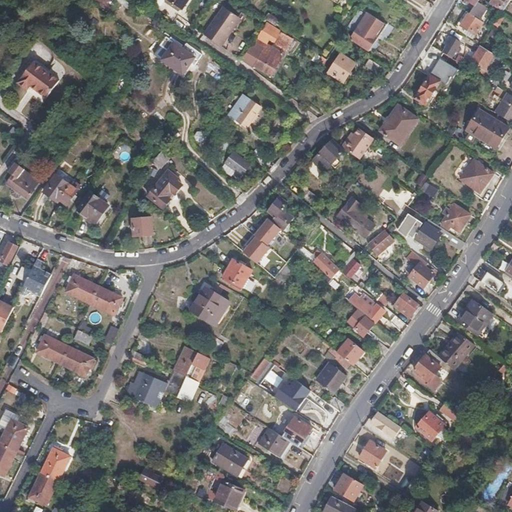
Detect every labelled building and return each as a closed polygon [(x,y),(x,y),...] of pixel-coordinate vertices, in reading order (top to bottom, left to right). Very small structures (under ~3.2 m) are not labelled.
[(170,24),(186,0),(161,0),(154,11),(170,24)] [(478,18),(484,7),(479,4),(481,0),(467,0),(475,5),(470,13),(478,18)] [(503,12),(510,0),(492,0),(490,4),(503,12)] [(220,44),(240,17),(223,4),(203,32),(220,44)] [(385,25),(359,10),(348,30),(354,34),(350,40),(370,52),(380,35),(385,25)] [(476,34),(483,22),(478,18),(470,13),(462,25),(476,34)] [(253,69),(255,67),(272,76),(293,38),(267,21),(255,39),(256,39),(254,42),(253,41),(241,61),(253,69)] [(181,77),(183,74),(188,77),(204,54),(181,38),(177,42),(168,37),(159,52),(154,58),(181,77)] [(458,51),(462,46),(454,41),(447,51),(454,55),(457,50),(458,51)] [(485,69),(494,54),(482,47),(473,61),(485,69)] [(357,66),(343,54),(328,71),(342,83),(357,66)] [(64,76),(39,56),(23,78),(31,85),(35,81),(52,93),(64,76)] [(440,70),(444,63),(435,57),(431,64),(440,70)] [(377,74),(382,67),(371,60),(366,67),(377,74)] [(282,72),(291,77),(295,70),(285,65),(282,72)] [(427,104),(441,81),(431,75),(417,98),(427,104)] [(511,122),(511,95),(507,93),(495,112),(511,122)] [(253,121),(258,115),(256,114),(261,108),(252,101),(243,113),(237,108),(232,116),(247,127),(251,121),(253,121)] [(400,145),(418,120),(399,106),(381,131),(400,145)] [(497,149),(510,129),(480,111),(468,131),(497,149)] [(360,160),(376,139),(362,129),(353,139),(350,137),(343,146),(360,160)] [(199,131),(197,139),(205,142),(207,134),(199,131)] [(163,149),(172,140),(166,134),(157,144),(163,149)] [(327,172),(346,152),(334,141),(315,161),(327,172)] [(262,165),(269,157),(256,147),(250,155),(262,165)] [(161,167),(170,156),(163,149),(153,161),(161,167)] [(233,151),(231,153),(224,162),(236,170),(233,174),(239,178),(248,166),(250,163),(233,151)] [(481,192),(493,174),(474,160),(461,179),(481,192)] [(18,179),(25,169),(15,163),(9,172),(13,175),(7,183),(28,199),(34,190),(18,179)] [(175,193),(182,184),(173,177),(175,175),(169,170),(148,196),(163,208),(170,199),(168,197),(173,192),(175,193)] [(58,202),(60,200),(67,205),(81,186),(77,183),(74,187),(57,175),(44,191),(58,202)] [(108,206),(91,194),(77,213),(94,224),(100,215),(101,216),(108,206)] [(285,229),(294,216),(284,208),(288,202),(281,196),(270,211),(277,217),(274,222),(285,229)] [(377,226),(356,210),(361,204),(353,198),(339,215),(368,238),(377,226)] [(460,231),(471,214),(455,203),(443,220),(460,231)] [(154,235),(152,221),(134,222),(135,236),(154,235)] [(431,248),(441,233),(425,223),(415,237),(431,248)] [(380,256),(396,241),(386,230),(369,244),(380,256)] [(464,242),(455,235),(450,243),(459,249),(464,242)] [(0,260),(7,265),(17,246),(9,242),(0,259),(0,260)] [(444,274),(424,259),(414,250),(410,255),(417,261),(411,269),(414,271),(411,275),(425,286),(434,275),(440,279),(444,274)] [(338,269),(322,256),(320,258),(315,254),(311,259),(332,277),(338,269)] [(40,297),(51,275),(41,271),(44,263),(37,260),(20,294),(26,297),(31,292),(40,297)] [(351,276),(361,267),(355,260),(344,269),(351,276)] [(242,287),(250,270),(231,261),(223,277),(242,287)] [(503,282),(488,271),(482,281),(497,291),(503,282)] [(90,304),(99,288),(74,276),(66,292),(90,304)] [(123,299),(99,288),(90,304),(115,316),(123,299)] [(219,328),(232,303),(207,289),(193,314),(219,328)] [(379,300),(388,308),(394,300),(384,293),(379,300)] [(386,311),(365,294),(361,299),(355,295),(350,302),(361,311),(376,322),(377,323),(386,311)] [(413,317),(421,306),(406,295),(398,307),(413,317)] [(481,335),(496,314),(476,300),(461,321),(481,335)] [(13,308),(5,304),(0,301),(0,331),(2,332),(13,308)] [(365,337),(376,322),(361,311),(354,319),(360,323),(357,328),(361,332),(360,333),(365,337)] [(106,342),(115,345),(120,329),(112,326),(106,342)] [(89,345),(93,337),(78,330),(74,338),(89,345)] [(454,369),(474,345),(460,333),(451,345),(449,344),(439,356),(442,358),(454,369)] [(62,364),(70,347),(46,336),(37,352),(62,364)] [(354,364),(363,351),(348,339),(339,351),(352,362),(354,364)] [(390,348),(380,340),(375,347),(385,355),(390,348)] [(210,357),(185,345),(180,355),(181,356),(193,362),(205,367),(210,357)] [(352,362),(339,351),(332,346),(328,351),(347,367),(352,362)] [(86,376),(94,359),(70,347),(62,364),(86,376)] [(440,366),(437,364),(442,358),(439,356),(430,348),(414,368),(429,379),(428,380),(435,386),(440,381),(433,375),(440,366)] [(133,351),(131,360),(147,363),(148,354),(133,351)] [(187,377),(193,362),(181,356),(177,363),(179,364),(175,371),(187,377)] [(334,392),(347,375),(330,362),(318,379),(334,392)] [(198,383),(187,377),(175,371),(169,384),(139,372),(133,385),(130,384),(126,395),(158,409),(165,392),(189,402),(198,383)] [(294,379),(290,386),(284,382),(274,397),(296,412),(311,390),(294,379)] [(239,409),(248,396),(241,391),(231,404),(239,409)] [(346,405),(334,396),(329,403),(341,411),(346,405)] [(463,419),(445,405),(441,410),(459,424),(463,419)] [(400,428),(377,412),(371,420),(394,436),(400,428)] [(445,425),(431,412),(418,427),(431,440),(445,425)] [(17,452),(29,428),(4,415),(0,422),(0,425),(7,429),(6,433),(0,443),(17,452)] [(303,442),(313,428),(296,416),(287,430),(303,442)] [(280,456),(290,440),(269,427),(259,443),(280,456)] [(375,467),(385,451),(370,441),(360,457),(375,467)] [(0,473),(5,476),(17,452),(0,443),(0,473)] [(240,477),(250,460),(225,445),(215,462),(240,477)] [(59,481),(71,457),(54,448),(42,472),(59,481)] [(161,489),(166,478),(156,473),(157,471),(150,467),(144,481),(161,489)] [(47,505),(59,481),(42,472),(30,496),(47,505)] [(354,500),(363,485),(344,473),(335,490),(354,500)] [(292,500),(301,483),(289,476),(279,493),(292,500)] [(237,509),(244,491),(223,482),(216,501),(237,509)] [(354,511),(356,508),(333,496),(324,511),(354,511)]
